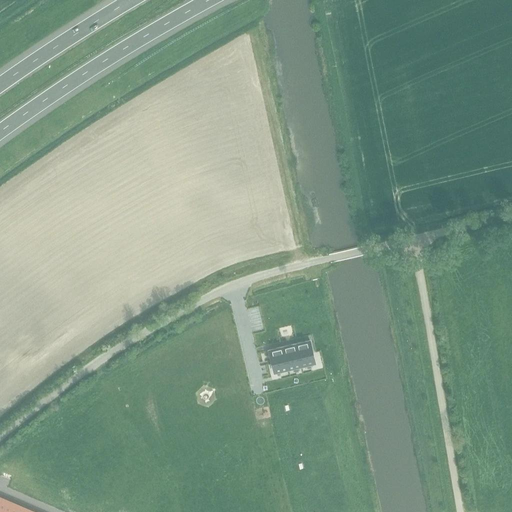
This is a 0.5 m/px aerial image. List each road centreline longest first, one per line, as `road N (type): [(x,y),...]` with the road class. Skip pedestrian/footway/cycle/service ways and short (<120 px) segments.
road 1 (unclassified): [(0,441),(74,377),(212,293),(411,239)]
road 2 (unclassified): [(460,511),(411,239)]
road 3 (motorway): [(0,131),(211,0)]
road 4 (motorway): [(132,0),(0,85)]
